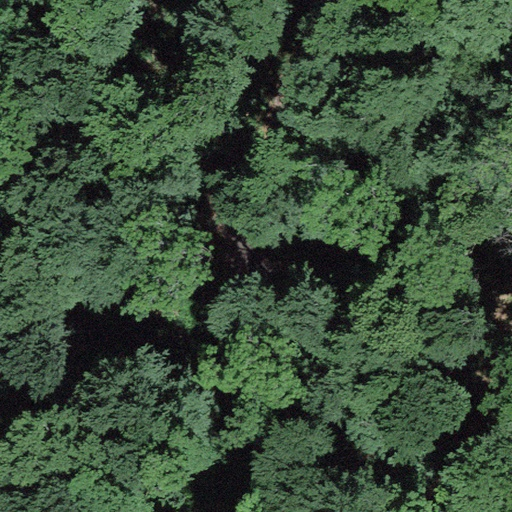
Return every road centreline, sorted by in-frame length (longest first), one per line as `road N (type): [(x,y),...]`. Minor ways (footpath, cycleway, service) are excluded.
road 1 (track): [(230,0),(247,97),(233,511)]
road 2 (track): [(274,511),(395,389)]
